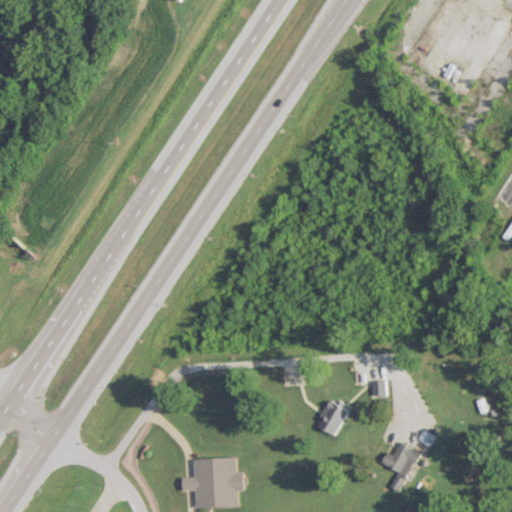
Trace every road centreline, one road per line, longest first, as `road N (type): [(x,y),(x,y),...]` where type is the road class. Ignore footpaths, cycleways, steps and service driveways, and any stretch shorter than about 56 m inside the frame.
road 1 (trunk): [(3,511),(346,0)]
road 2 (trunk): [(280,0),(0,419)]
